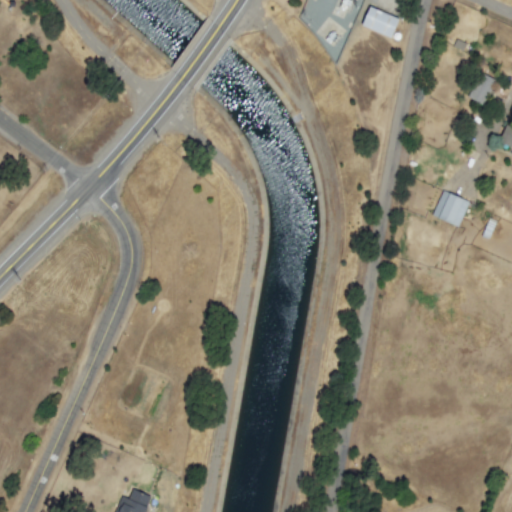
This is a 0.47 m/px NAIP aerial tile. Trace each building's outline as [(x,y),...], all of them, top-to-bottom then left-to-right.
[(389,38),(397,19),(368,7),(360,26),(389,38)] [(467,99),(483,106),(494,80),(478,73),(467,99)] [(511,128),(504,126),(497,142),(511,148),(511,128)] [(457,227),(468,202),(441,191),(431,216),(457,227)] [(143,511),(149,497),(131,490),(127,499),(119,496),(112,511),(143,511)]
